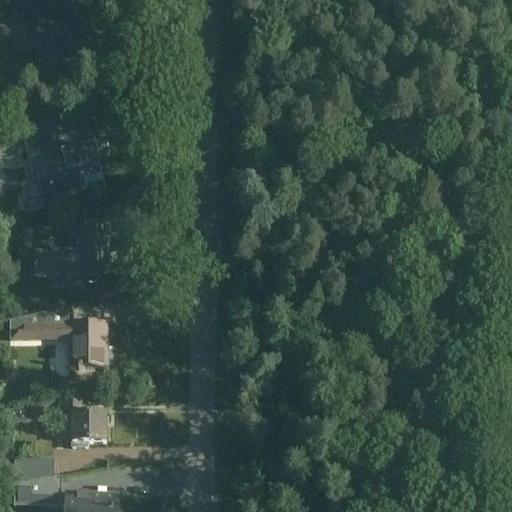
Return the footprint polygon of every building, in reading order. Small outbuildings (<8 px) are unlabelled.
[(0,0),(0,36),(11,35),(9,21),(35,16),(42,53),(39,53),(40,58),(42,58),(44,66),(63,63),(63,67),(93,62),(89,40),(83,41),(75,2),(51,6),(50,4),(47,4),(46,0),(0,0)] [(0,160),(27,155),(55,149),(49,122),(21,128),(24,141),(0,146),(0,160)] [(44,183),(38,185),(42,204),(67,199),(66,195),(86,191),(83,179),(101,176),(98,159),(109,156),(106,143),(89,146),(89,150),(64,155),(63,152),(39,157),(44,183)] [(36,252),(35,278),(45,278),(45,274),(83,275),(83,278),(88,279),(88,283),(104,283),(104,279),(108,279),(109,231),(83,230),(83,253),(36,252)] [(49,314),(49,327),(62,327),(62,329),(59,329),(59,341),(73,341),(72,369),(111,370),(111,366),(113,366),(117,363),(117,355),(113,352),(111,352),(111,327),(77,327),(77,309),(49,314)] [(60,403),(60,418),(72,418),(71,449),(87,450),(87,443),(106,444),(107,417),(85,417),(85,403),(60,403)] [(15,462),(15,487),(54,480),(54,462),(15,462)] [(46,511),(66,511),(67,500),(61,500),(62,480),(58,480),(54,480),(15,487),(15,492),(31,493),(31,501),(46,501),(46,511)] [(67,498),(67,500),(66,511),(67,511),(66,511),(118,511),(119,499),(67,498)]
